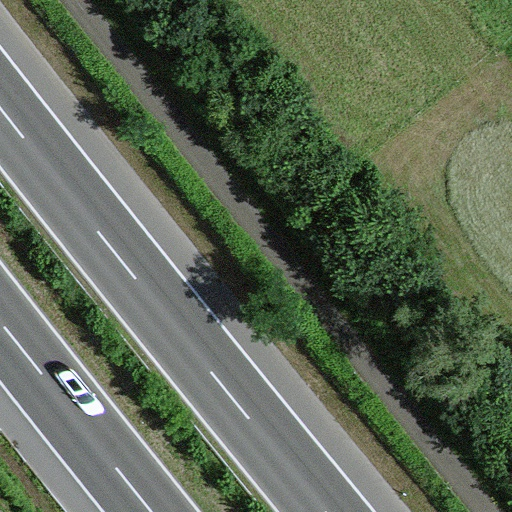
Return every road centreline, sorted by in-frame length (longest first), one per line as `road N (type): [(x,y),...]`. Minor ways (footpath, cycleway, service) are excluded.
road 1 (motorway): [(315,511),(0,124)]
road 2 (motorway): [(0,367),(119,511)]
